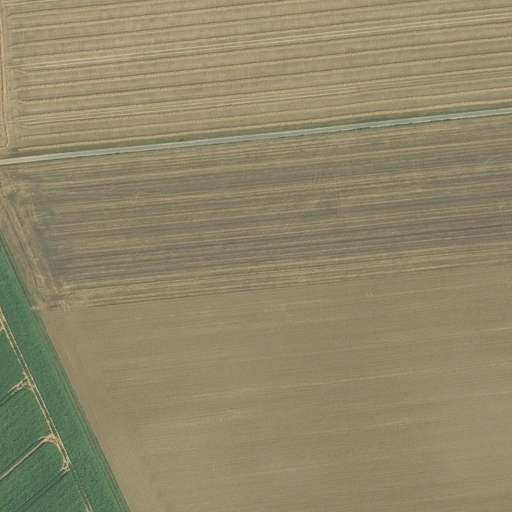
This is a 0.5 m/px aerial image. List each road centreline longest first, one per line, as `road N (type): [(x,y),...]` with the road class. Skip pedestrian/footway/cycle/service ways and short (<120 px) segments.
road 1 (track): [(511,112),(0,164)]
road 2 (track): [(0,232),(124,511)]
